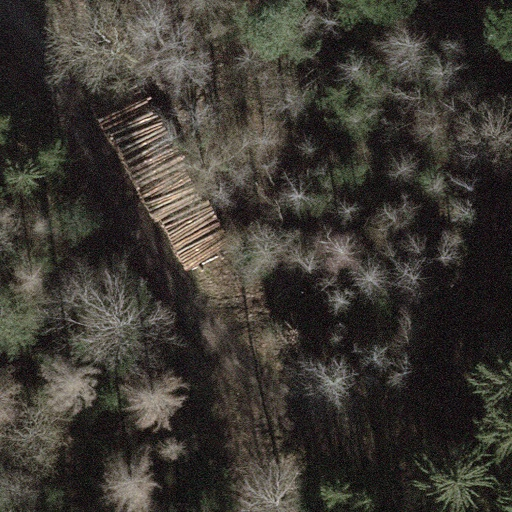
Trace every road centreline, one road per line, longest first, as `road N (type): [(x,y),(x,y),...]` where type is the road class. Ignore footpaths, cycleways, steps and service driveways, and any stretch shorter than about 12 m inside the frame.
road 1 (track): [(424,511),(270,392),(120,221),(5,0)]
road 2 (track): [(206,319),(247,511)]
